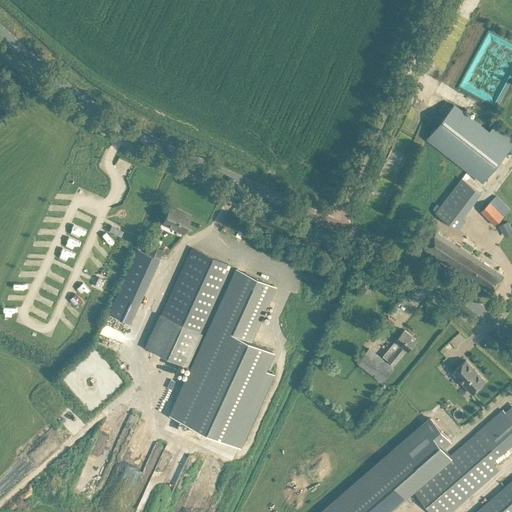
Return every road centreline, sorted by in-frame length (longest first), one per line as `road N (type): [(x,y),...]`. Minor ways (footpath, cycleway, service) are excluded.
road 1 (tertiary): [(0,31),(124,127),(334,224)]
road 2 (unclassified): [(334,224),(439,0)]
road 3 (tertiary): [(334,224),(450,286),(511,340)]
